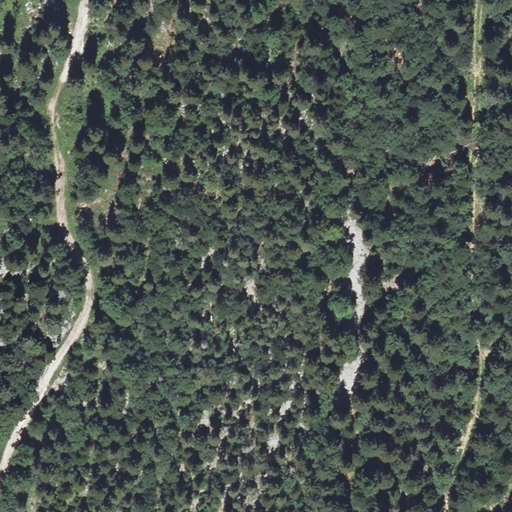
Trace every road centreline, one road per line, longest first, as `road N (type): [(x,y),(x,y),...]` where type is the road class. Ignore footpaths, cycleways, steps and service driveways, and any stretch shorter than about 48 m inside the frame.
road 1 (track): [(488,0),(478,35),(480,321),(472,411),(439,511)]
road 2 (track): [(0,465),(88,292),(63,213),(54,91),(88,0)]
